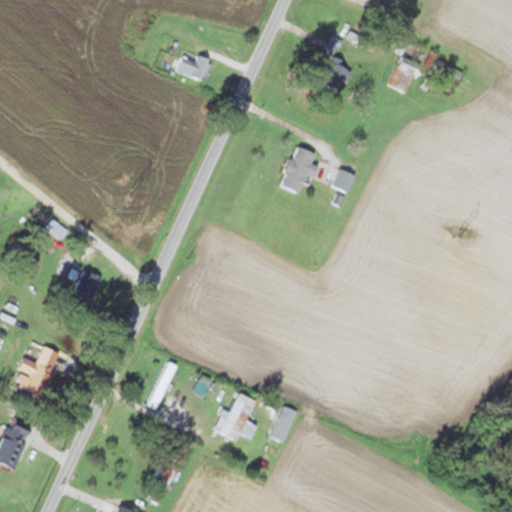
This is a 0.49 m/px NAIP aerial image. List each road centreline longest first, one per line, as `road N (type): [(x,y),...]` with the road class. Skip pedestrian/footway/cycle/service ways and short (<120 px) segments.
road 1 (residential): [(52,511),(288,0)]
road 2 (residential): [(155,282),(0,146)]
